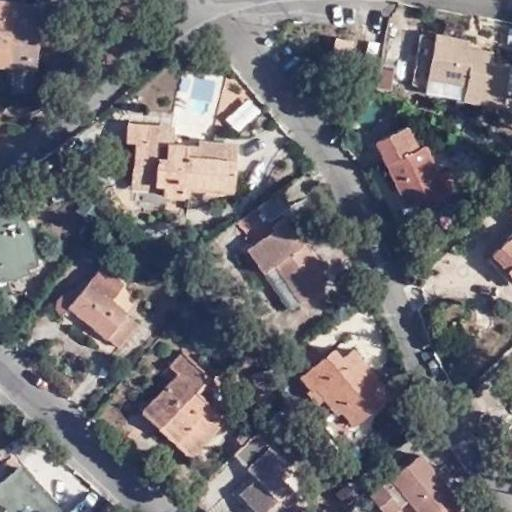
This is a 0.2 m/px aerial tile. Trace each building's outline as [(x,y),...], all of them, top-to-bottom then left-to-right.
[(0,0),(0,43),(61,49),(65,0),(0,0)] [(433,84),(462,89),(465,73),(426,67),(430,25),(415,22),(408,66),(433,84)] [(465,73),(462,89),(500,95),(505,55),(486,52),(486,42),(462,40),(463,31),(430,25),(426,67),(465,73)] [(328,45),(344,47),(347,29),(330,26),(328,45)] [(486,52),(505,55),(508,38),(463,31),(462,40),(486,42),(486,52)] [(354,78),(368,79),(369,63),(355,62),(354,78)] [(174,92),(173,119),(214,122),(217,75),(191,73),(190,93),(174,92)] [(159,185),(181,186),(182,175),(231,178),(233,134),(193,131),(193,142),(183,141),(183,136),(169,134),(168,118),(120,115),(120,133),(130,133),(127,177),(151,178),(151,174),(159,174),(159,185)] [(403,143),(388,118),(361,132),(400,200),(425,185),(430,192),(452,179),(441,159),(429,166),(414,138),(403,143)] [(277,180),(256,195),(236,209),(235,209),(254,236),(244,243),(257,263),(274,252),(299,287),(324,269),(278,204),(288,197),(277,180)] [(0,275),(1,281),(30,273),(29,267),(39,265),(22,201),(0,207),(0,275)] [(511,228),(492,245),(511,268),(511,228)] [(55,300),(110,335),(127,310),(99,289),(110,273),(85,259),(55,300)] [(303,333),(279,352),(288,363),(313,345),(303,333)] [(319,352),(313,345),(288,363),(299,375),(305,373),(343,419),(382,388),(341,336),(319,352)] [(171,363),(136,400),(184,449),(222,412),(192,384),(205,368),(177,341),(163,354),(171,363)] [(247,417),(233,430),(240,437),(254,424),(247,417)] [(287,459),(254,424),(232,446),(255,470),(238,487),(262,511),(290,511),(308,495),(280,466),(287,459)] [(364,490),(381,511),(394,501),(403,494),(416,511),(420,511),(428,508),(430,511),(450,511),(460,505),(415,448),(364,490)] [(54,511),(58,509),(21,466),(0,484),(0,511),(54,511)] [(394,501),(381,511),(401,511),(402,511),(394,501)]
